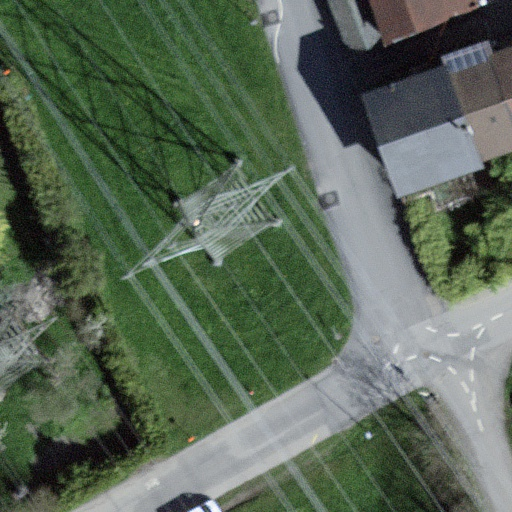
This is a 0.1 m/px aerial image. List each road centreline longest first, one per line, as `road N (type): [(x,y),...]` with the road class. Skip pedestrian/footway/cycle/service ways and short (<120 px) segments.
road 1 (unclassified): [(424,353),(387,290),(280,0)]
road 2 (residential): [(424,353),(136,511)]
road 3 (unclassified): [(505,511),(462,414),(424,353)]
